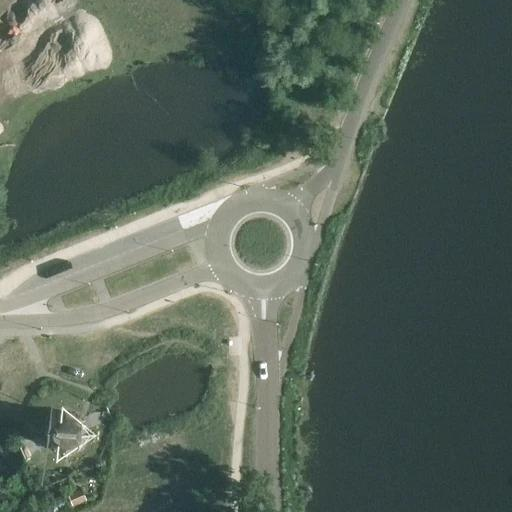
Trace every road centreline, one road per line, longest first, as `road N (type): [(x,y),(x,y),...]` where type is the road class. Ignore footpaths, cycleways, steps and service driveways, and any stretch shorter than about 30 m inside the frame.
road 1 (tertiary): [(221,225),(0,303)]
road 2 (tertiary): [(0,318),(108,311),(224,270)]
road 3 (unclassified): [(340,161),(401,0)]
road 4 (tertiary): [(271,511),(265,386)]
